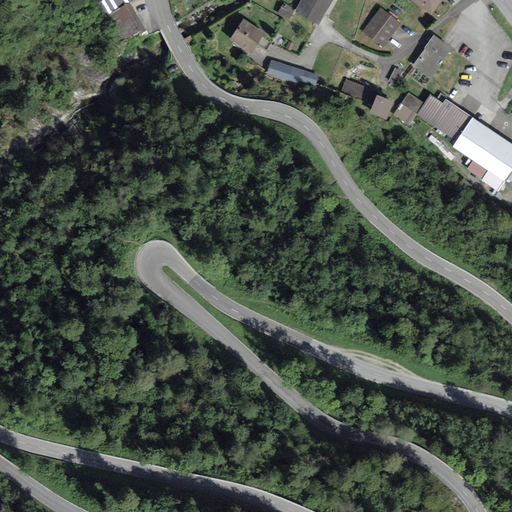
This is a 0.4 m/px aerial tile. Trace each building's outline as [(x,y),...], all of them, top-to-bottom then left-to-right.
[(96,0),(106,16),(128,3),(132,0),(96,0)] [(300,0),(294,12),(319,25),(332,0),(300,0)] [(445,3),(447,0),(410,0),(431,16),(442,1),(445,3)] [(146,31),(128,3),(106,16),(123,44),(146,31)] [(294,9),(284,3),(277,14),(287,21),(294,9)] [(362,32),(383,48),(401,23),(380,8),(362,32)] [(265,33),(243,20),(230,40),(251,53),(265,33)] [(413,68),(430,80),(451,51),(433,39),(413,68)] [(317,76),(271,60),(267,73),(296,83),(297,78),(314,83),(317,76)] [(403,73),(395,68),(388,81),(396,85),(403,73)] [(364,101),(370,89),(346,79),(341,91),(364,101)] [(417,115),(424,103),(408,93),(393,115),(409,126),(417,115)] [(456,141),(472,117),(446,100),(447,98),(440,93),(436,99),(430,95),(424,103),(417,115),(456,141)] [(393,102),(377,95),(369,114),(385,120),(393,102)] [(497,190),(511,168),(511,144),(472,117),(456,141),(452,148),(473,161),(466,169),(484,179),(483,181),(497,190)]
